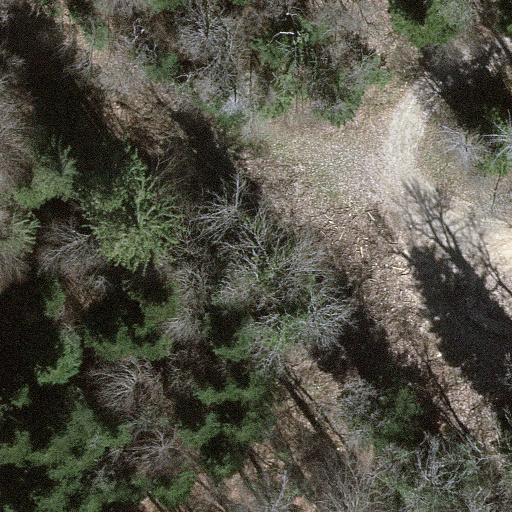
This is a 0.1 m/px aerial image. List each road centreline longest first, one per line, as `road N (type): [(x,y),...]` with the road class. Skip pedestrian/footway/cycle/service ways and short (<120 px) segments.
road 1 (track): [(405,179),(0,7)]
road 2 (track): [(511,234),(448,220),(423,203),(405,179),(401,151),(406,124),(438,77),(511,46)]
